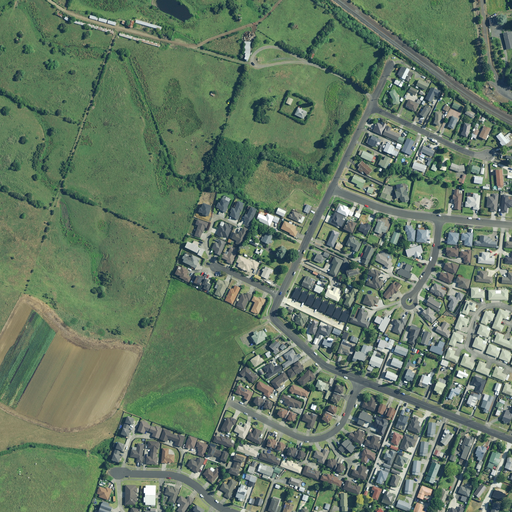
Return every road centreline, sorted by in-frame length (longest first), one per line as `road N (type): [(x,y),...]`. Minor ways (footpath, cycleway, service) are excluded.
road 1 (track): [(49,0),(71,14),(250,64)]
road 2 (track): [(118,27),(53,205)]
road 3 (residential): [(228,402),(293,434),(321,437),(339,427),(359,380)]
road 4 (residential): [(511,440),(359,380)]
road 5 (residential): [(359,380),(327,367),(274,320),(279,297)]
road 6 (residential): [(370,107),(488,155)]
road 7 (residential): [(117,473),(178,476),(230,511)]
road 8 (residential): [(511,368),(466,347),(478,309),(511,309)]
road 9 (residential): [(279,297),(332,189)]
